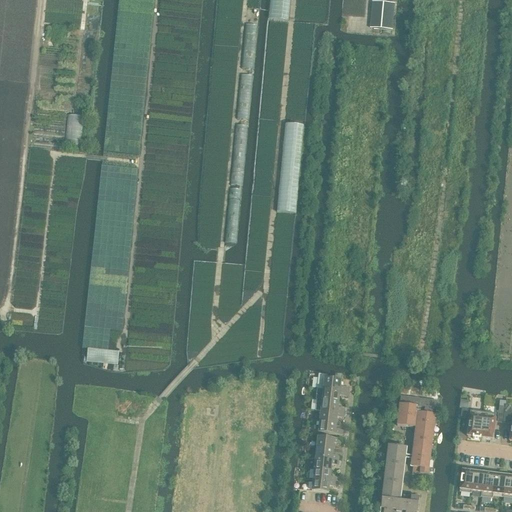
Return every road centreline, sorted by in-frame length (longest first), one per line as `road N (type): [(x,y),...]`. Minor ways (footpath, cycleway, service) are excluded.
road 1 (track): [(424,362),(460,0)]
road 2 (track): [(221,332),(265,290),(292,0)]
